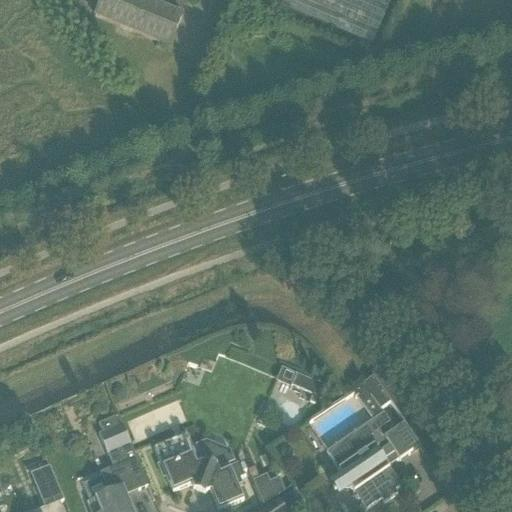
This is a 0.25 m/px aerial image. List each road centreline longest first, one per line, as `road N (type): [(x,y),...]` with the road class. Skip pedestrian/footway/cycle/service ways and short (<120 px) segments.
road 1 (primary): [(0,306),(200,231),(511,139)]
road 2 (track): [(472,511),(357,344),(318,309)]
